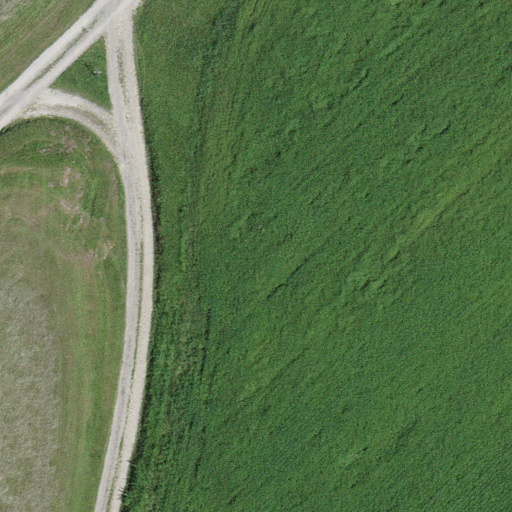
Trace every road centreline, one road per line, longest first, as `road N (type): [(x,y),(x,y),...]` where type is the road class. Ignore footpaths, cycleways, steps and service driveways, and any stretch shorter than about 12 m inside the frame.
road 1 (track): [(126,0),(121,71),(145,220),(140,349),(108,511)]
road 2 (track): [(124,0),(0,113)]
road 3 (track): [(0,115),(47,102),(95,118),(136,163)]
